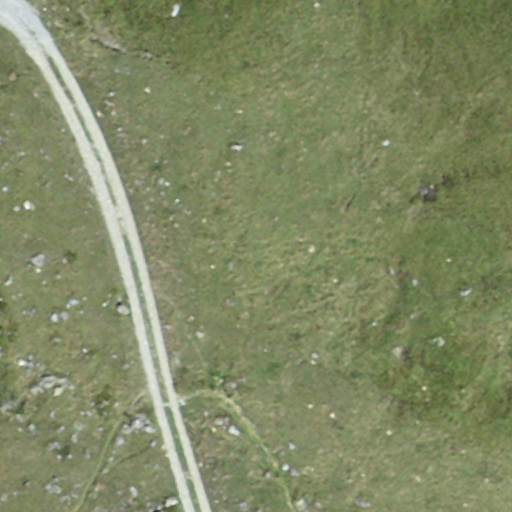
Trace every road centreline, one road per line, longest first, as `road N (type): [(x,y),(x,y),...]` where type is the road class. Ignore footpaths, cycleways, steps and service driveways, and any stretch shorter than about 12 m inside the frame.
road 1 (track): [(0,2),(35,31),(100,186),(149,381)]
road 2 (track): [(149,381),(192,511)]
